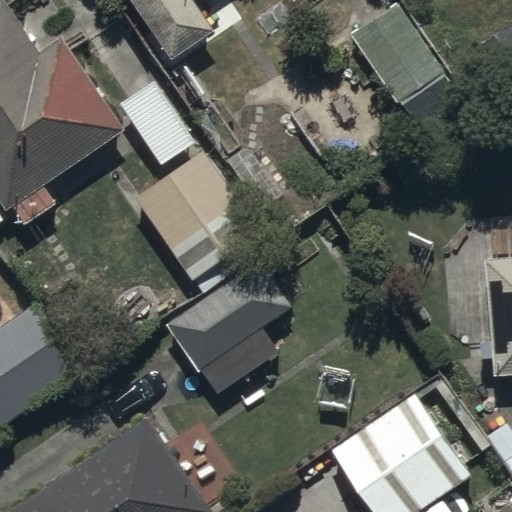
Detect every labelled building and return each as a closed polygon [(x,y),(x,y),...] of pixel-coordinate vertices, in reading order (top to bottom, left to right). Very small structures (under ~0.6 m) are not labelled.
[(14,0),(0,0),(0,186),(7,198),(13,194),(27,216),(61,193),(49,175),(130,121),(68,29),(44,45),(14,0)] [(139,0),(174,52),(220,21),(205,0),(139,0)] [(451,64),(404,0),(387,0),(353,25),(405,97),(451,64)] [(157,72),(121,95),(159,157),(195,134),(157,72)] [(212,144),(140,191),(192,270),(264,222),(212,144)] [(511,251),(486,252),(488,292),(479,292),(483,356),(499,355),(500,369),(511,368),(511,251)] [(260,252),(168,312),(202,364),(205,362),(221,388),(282,349),(264,322),(293,303),(260,252)] [(40,289),(0,317),(0,410),(4,417),(89,357),(40,289)] [(414,386),(333,439),(384,511),(405,511),(472,465),(414,386)] [(151,407),(6,507),(9,511),(199,511),(217,499),(151,407)]
